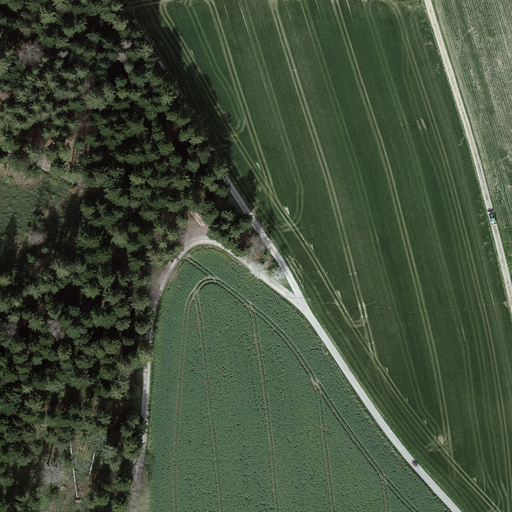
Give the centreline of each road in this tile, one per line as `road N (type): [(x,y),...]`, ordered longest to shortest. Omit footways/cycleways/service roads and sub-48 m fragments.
road 1 (track): [(301,305),(217,243),(194,234),(175,243),(154,282),(151,380),(123,511)]
road 2 (track): [(422,0),(511,303)]
